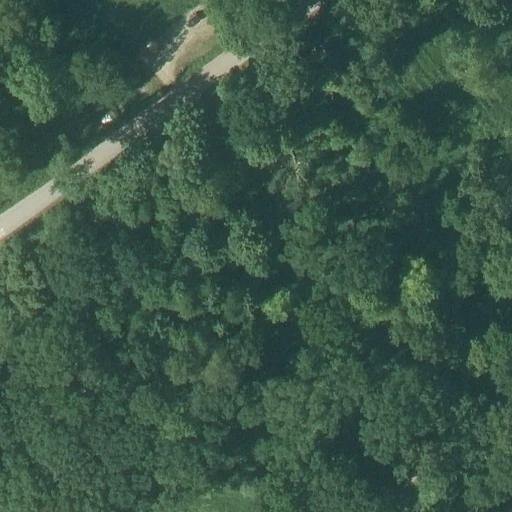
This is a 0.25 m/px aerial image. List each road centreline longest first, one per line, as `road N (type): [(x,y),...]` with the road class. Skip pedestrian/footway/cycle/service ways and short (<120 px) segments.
road 1 (residential): [(309,0),(0,225)]
road 2 (track): [(404,511),(488,219),(511,173)]
